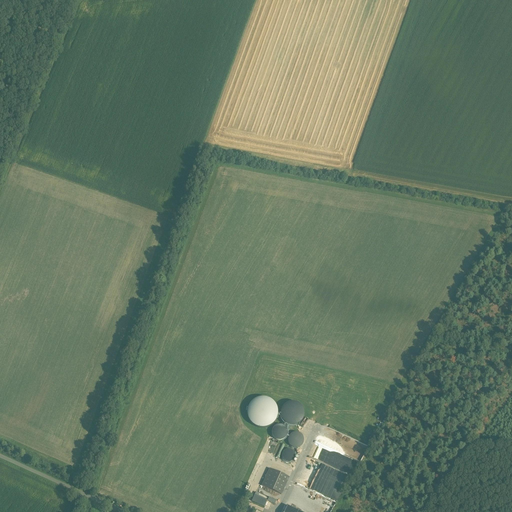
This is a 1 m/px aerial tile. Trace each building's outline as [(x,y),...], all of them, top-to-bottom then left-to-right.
[(248,406),(247,410),(247,415),(248,420),(251,423),(255,426),(259,428),(265,428),(270,426),(274,423),(277,418),(278,413),(277,408),(274,403),(270,400),(265,398),(260,397),(255,399),(251,402),(248,406)] [(300,405),(296,403),(293,402),(289,402),(286,404),(283,406),(281,409),(281,413),(281,417),(283,420),(285,423),(288,424),(292,425),(296,424),(300,422),(302,419),(304,416),(304,412),(302,408),(300,405)] [(287,435),(287,432),(287,429),(285,427),(283,425),(280,424),(277,425),(274,427),(272,429),(272,432),(273,435),(274,438),(277,439),(280,440),(283,439),(285,438),(287,435)] [(303,443),(304,440),(303,437),(302,434),(299,433),(296,432),(293,433),(290,435),(289,437),(288,440),(289,443),(291,446),(293,447),(296,448),(299,447),(302,445),(303,443)] [(295,458),(295,455),(295,453),(293,451),(291,449),(288,449),(286,450),(284,451),(283,453),(282,456),(283,458),(284,460),(286,461),(289,462),(291,461),(293,460),(295,458)] [(289,477),(270,469),(262,485),(281,494),(289,477)] [(267,500),(255,494),(252,501),(265,507),(267,500)]
